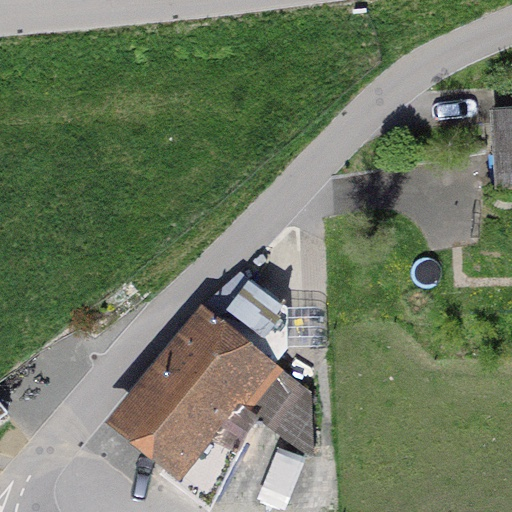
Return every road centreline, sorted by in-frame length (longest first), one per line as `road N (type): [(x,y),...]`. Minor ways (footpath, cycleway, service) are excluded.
road 1 (residential): [(12,511),(75,420),(365,110),(511,22)]
road 2 (residential): [(129,0),(0,15)]
